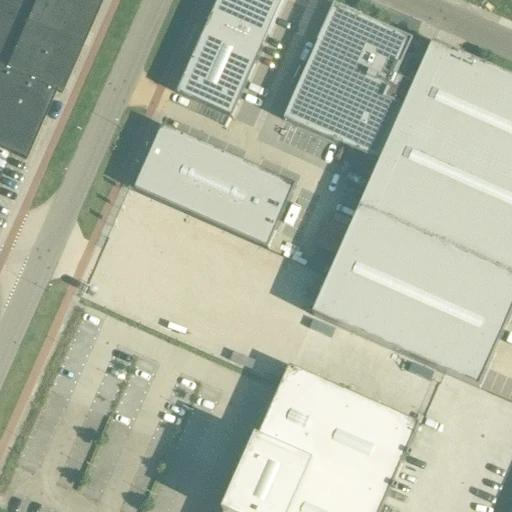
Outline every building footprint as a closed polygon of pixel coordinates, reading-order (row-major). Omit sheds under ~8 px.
[(0,0),(0,149),(26,161),(56,92),(62,95),(103,0),(0,0)] [(220,0),(179,95),(233,119),(285,0),(220,0)] [(284,122),(381,165),(407,105),(389,97),(413,42),(335,7),(318,44),(319,45),(284,122)] [(314,317),(480,391),(511,317),(511,79),(434,45),(314,317)] [(296,187),(164,128),(136,191),(268,250),(296,187)] [(18,201),(29,176),(11,168),(1,194),(18,201)] [(381,511),(420,426),(290,369),(258,442),(258,441),(242,477),(226,511),(381,511)]
